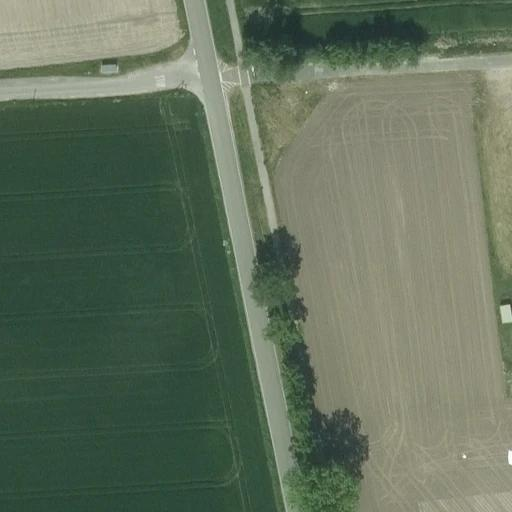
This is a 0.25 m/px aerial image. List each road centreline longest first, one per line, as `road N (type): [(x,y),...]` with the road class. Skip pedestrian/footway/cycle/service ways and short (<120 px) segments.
road 1 (tertiary): [(297,511),(209,75)]
road 2 (unclassified): [(209,75),(511,60)]
road 3 (unclassified): [(0,90),(209,75)]
